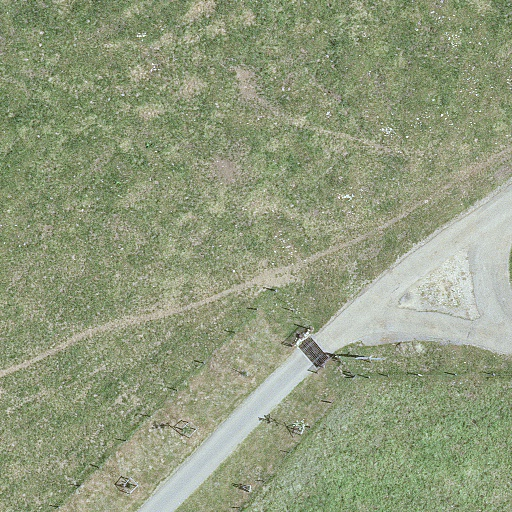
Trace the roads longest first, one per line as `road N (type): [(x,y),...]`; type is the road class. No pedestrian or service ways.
road 1 (track): [(351,317),(509,332)]
road 2 (track): [(511,333),(489,273),(500,213)]
